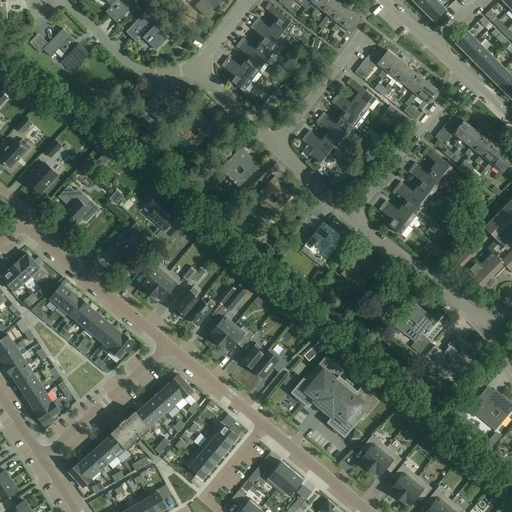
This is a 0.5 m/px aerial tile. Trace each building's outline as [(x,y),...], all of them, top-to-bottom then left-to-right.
[(137,2),(134,0),(107,0),(112,5),(105,12),(116,22),(137,2)] [(205,16),(220,0),(182,0),(184,2),(185,0),(200,0),(201,1),(196,7),(205,16)] [(280,0),(279,2),(288,9),(292,4),(286,0),(280,0)] [(305,8),(311,2),(311,0),(307,0),(302,6),(305,8)] [(315,16),(321,9),(328,0),(311,0),(311,2),(318,7),(312,14),(315,16)] [(327,14),(318,26),(322,28),(331,17),(341,4),(336,0),(328,0),(321,9),(327,14)] [(434,0),(417,0),(415,3),(424,12),(435,1),(434,0)] [(511,0),(502,0),(510,8),(511,6),(511,0)] [(435,1),(424,12),(433,21),(445,10),(435,1)] [(335,32),(340,25),(351,12),(347,9),(349,7),(342,2),(341,4),(331,17),(337,22),(332,29),(335,32)] [(277,18),(274,23),(288,33),(295,23),(269,3),(265,8),(277,18)] [(485,14),(491,21),(495,17),(489,10),(485,14)] [(136,42),(143,35),(157,48),(166,39),(161,34),(165,30),(146,11),(126,32),(136,42)] [(350,32),(351,33),(361,20),(351,12),(340,25),(347,30),(341,37),(345,39),(350,32)] [(489,23),(483,16),(479,20),(485,26),(489,23)] [(257,18),(254,23),(280,43),(288,33),(274,23),(270,28),(257,18)] [(208,20),(206,24),(211,28),(214,23),(208,20)] [(263,37),(259,42),(273,53),(280,43),(254,23),(250,27),(263,37)] [(503,33),(508,29),(502,23),(497,27),(503,33)] [(40,53),(43,49),(50,57),(59,48),(67,56),(62,62),(71,71),(88,54),(79,44),(73,50),(69,46),(75,40),(63,28),(48,43),(42,37),(33,46),(40,53)] [(497,39),(501,35),(495,29),(491,33),(497,39)] [(511,36),(511,33),(508,29),(503,33),(509,39),(511,36)] [(465,52),(476,41),(466,32),(455,43),(465,52)] [(501,35),(497,39),(503,45),(507,41),(501,35)] [(243,37),(239,42),(266,62),(273,53),(259,42),(255,47),(243,37)] [(476,41),(465,52),(474,61),(485,50),(476,41)] [(239,42),(236,46),(249,56),(245,61),(259,71),(266,62),(239,42)] [(380,60),(384,55),(374,48),(370,53),(380,60)] [(382,78),(387,72),(398,58),(387,50),(384,55),(380,60),(377,64),(384,69),(379,76),(382,78)] [(494,59),(485,50),(474,61),(483,70),(494,59)] [(370,53),(367,58),(376,65),(377,64),(380,60),(370,53)] [(228,56),(225,61),(252,81),(259,71),(245,61),(241,66),(228,56)] [(367,58),(363,62),(372,70),(376,65),(367,58)] [(388,91),(397,80),(397,79),(407,66),(398,58),(387,72),(394,77),(385,88),(388,91)] [(494,59),(483,70),(491,79),(503,68),(494,59)] [(221,65),(234,75),(230,80),(244,91),(252,81),(225,61),(221,65)] [(372,70),(363,62),(359,67),(369,74),(372,70)] [(397,79),(397,80),(404,85),(398,91),(401,94),(407,87),(417,74),(407,66),(397,79)] [(369,74),(359,67),(355,72),(365,79),(369,74)] [(503,68),(491,79),(500,88),(511,77),(503,68)] [(413,92),(405,103),(409,105),(411,102),(412,102),(417,95),(427,82),(417,74),(407,87),(413,92)] [(511,77),(500,88),(510,98),(510,97),(511,99),(511,77)] [(354,98),(368,109),(375,99),(350,79),(346,84),(358,93),(354,98)] [(17,86),(11,80),(1,91),(7,97),(17,86)] [(427,103),(438,90),(427,82),(417,95),(423,100),(418,107),(422,109),(427,103)] [(162,125),(184,102),(165,84),(143,107),(162,125)] [(338,93),(335,98),(361,118),(368,109),(354,98),(350,103),(338,93)] [(361,118),(335,98),(331,102),(343,112),(339,117),(353,128),(361,118)] [(265,115),(269,109),(264,106),(260,111),(265,115)] [(388,111),(396,117),(399,113),(391,107),(388,111)] [(188,144),(194,149),(215,127),(196,109),(175,131),(181,137),(178,141),(185,148),(188,144)] [(417,111),(411,117),(415,120),(421,114),(417,111)] [(323,113),(319,117),(345,137),(348,139),(355,130),(353,128),(339,117),(335,123),(323,113)] [(32,123),(26,117),(16,127),(22,133),(32,123)] [(345,137),(319,117),(316,121),(329,131),(325,136),(338,146),(345,137)] [(450,117),(447,122),(456,130),(460,125),(450,117)] [(456,130),(453,134),(459,138),(454,146),(457,149),(463,142),(473,128),(463,120),(460,125),(456,130)] [(447,122),(443,127),(452,135),(452,134),(453,134),(456,130),(447,122)] [(443,127),(439,132),(448,140),(452,135),(443,127)] [(467,156),(473,149),(483,136),(473,128),(463,142),(469,147),(464,153),(467,156)] [(338,146),(325,136),(321,141),(309,131),(305,136),(311,140),(331,156),(338,146)] [(448,140),(439,132),(435,137),(438,140),(444,144),(448,140)] [(311,140),(305,136),(302,140),(314,150),(310,155),(323,166),(331,156),(311,140)] [(474,161),(478,164),(483,157),(493,144),(483,136),(473,149),(479,155),(474,161)] [(0,159),(10,169),(17,161),(17,162),(21,158),(20,158),(24,154),(30,147),(27,144),(28,143),(26,142),(25,143),(22,140),(23,139),(19,143),(15,139),(9,147),(8,146),(5,150),(0,155),(0,159)] [(62,146),(55,140),(44,152),(51,158),(62,146)] [(444,144),(438,140),(435,144),(441,149),(444,144)] [(370,141),(366,145),(372,150),(375,145),(370,141)] [(489,163),(484,169),(488,172),(493,165),(492,165),(503,151),(493,144),(483,157),(489,163)] [(241,147),(220,170),(239,188),(260,165),(241,147)] [(431,168),(445,178),(453,168),(427,148),(423,153),(435,163),(431,168)] [(511,158),(503,151),(492,165),(493,165),(499,170),(494,177),(498,180),(503,173),(511,161),(511,158)] [(113,173),(120,166),(114,161),(108,168),(113,173)] [(203,168),(207,171),(211,166),(207,162),(203,168)] [(445,178),(431,168),(428,172),(415,162),(411,167),(437,188),(445,178)] [(33,190),(38,194),(39,193),(40,194),(58,175),(45,163),(27,182),(35,189),(33,190)] [(437,188),(411,167),(408,172),(421,181),(417,186),(430,197),(437,188)] [(105,191),(111,185),(100,175),(94,181),(105,191)] [(272,216),(293,194),(275,176),(254,198),(272,216)] [(337,178),(333,183),(339,188),(343,183),(337,178)] [(430,197),(417,186),(413,191),(400,182),(397,186),(423,206),(430,197)] [(80,196),(75,191),(69,185),(59,197),(65,203),(67,202),(71,206),(70,207),(62,216),(65,219),(64,221),(69,226),(71,224),(74,227),(76,225),(78,227),(84,220),(86,222),(93,215),(89,211),(95,205),(83,193),(80,196)] [(423,206),(397,186),(393,191),(406,200),(402,205),(416,216),(423,206)] [(148,216),(165,230),(174,220),(170,217),(177,209),(159,193),(147,206),(153,211),(148,216)] [(475,202),(469,197),(464,203),(471,208),(475,202)] [(511,200),(495,217),(495,216),(484,227),(496,239),(487,248),(492,252),(481,264),(475,259),(464,270),(486,291),(497,281),(494,278),(506,266),(511,272),(511,200)] [(385,201),(382,205),(408,225),(416,216),(402,205),(398,210),(385,201)] [(476,203),(472,208),(478,212),(482,208),(476,203)] [(408,225),(382,205),(379,210),(391,219),(387,225),(400,235),(408,225)] [(304,225),(313,232),(321,221),(312,214),(304,225)] [(134,230),(139,225),(133,220),(122,232),(128,238),(134,230)] [(197,222),(191,230),(199,236),(205,228),(197,222)] [(325,262),(344,238),(323,222),(304,246),(325,262)] [(94,227),(90,230),(97,237),(100,233),(94,227)] [(164,243),(169,237),(161,230),(156,236),(164,243)] [(434,232),(430,236),(435,240),(439,235),(434,232)] [(214,237),(210,243),(214,246),(218,241),(214,237)] [(138,252),(126,242),(111,260),(122,270),(138,252)] [(435,248),(430,253),(435,257),(439,251),(435,248)] [(461,267),(472,256),(464,248),(454,260),(461,267)] [(361,290),(380,266),(359,250),(340,275),(361,290)] [(19,261),(32,276),(41,268),(28,254),(19,261)] [(170,271),(155,259),(144,271),(149,275),(142,284),(146,288),(145,289),(151,294),(170,271)] [(10,269),(11,269),(23,283),(32,276),(19,261),(10,269)] [(197,271),(192,266),(183,277),(188,281),(192,278),(197,271)] [(192,278),(197,282),(206,271),(201,267),(197,271),(192,278)] [(10,269),(2,277),(14,291),(23,283),(11,269),(10,269)] [(162,301),(180,280),(170,271),(151,294),(156,299),(157,297),(162,301)] [(318,283),(312,279),(308,284),(314,288),(318,283)] [(377,286),(372,282),(366,290),(371,294),(377,286)] [(46,284),(42,287),(46,292),(50,289),(46,284)] [(58,308),(71,291),(62,284),(49,300),(58,308)] [(42,287),(38,291),(42,296),(46,292),(42,287)] [(193,287),(175,308),(186,317),(201,299),(201,298),(200,299),(195,295),(198,291),(193,287)] [(224,304),(231,309),(246,292),(239,287),(224,304)] [(226,289),(217,300),(223,305),(232,294),(226,289)] [(68,313),(80,298),(71,291),(58,308),(59,306),(68,313)] [(75,322),(89,305),(80,298),(68,313),(76,320),(75,322)] [(201,299),(186,317),(186,318),(187,317),(197,325),(215,304),(210,299),(207,303),(201,299)] [(285,311),(290,305),(284,300),(277,310),(282,314),(285,311)] [(27,301),(23,304),(27,309),(31,306),(27,301)] [(421,334),(433,319),(414,302),(394,326),(414,342),(410,347),(419,354),(430,342),(421,334)] [(84,330),(98,313),(89,306),(90,306),(89,305),(75,322),(84,330)] [(290,305),(285,311),(293,318),(299,312),(290,305)] [(17,309),(13,313),(18,318),(22,314),(17,309)] [(218,344),(234,325),(229,320),(233,314),(229,311),(210,334),(214,338),(213,339),(218,344)] [(46,322),(50,317),(46,313),(41,319),(46,322)] [(94,335),(106,321),(98,313),(84,330),(86,328),(94,335)] [(54,320),(50,317),(46,322),(50,325),(54,320)] [(23,332),(29,328),(22,318),(16,322),(23,332)] [(103,343),(115,328),(106,321),(94,335),(103,343)] [(306,331),(312,337),(318,329),(312,324),(306,331)] [(230,351),(239,340),(245,345),(254,334),(243,326),(240,329),(234,325),(218,344),(224,348),(225,347),(230,351)] [(67,332),(63,328),(59,333),(63,337),(67,332)] [(111,350),(124,335),(124,334),(124,335),(115,328),(103,343),(111,350)] [(32,333),(29,329),(24,332),(27,337),(32,333)] [(71,335),(67,332),(63,337),(67,340),(71,335)] [(35,338),(32,333),(27,337),(30,341),(35,338)] [(0,354),(15,345),(8,335),(0,340),(0,354)] [(130,353),(137,345),(124,335),(111,350),(120,358),(127,351),(130,353)] [(326,335),(304,355),(309,361),(331,341),(326,335)] [(444,353),(435,345),(424,358),(434,366),(437,361),(457,377),(476,354),(456,337),(444,353)] [(330,343),(335,349),(339,345),(334,340),(330,343)] [(85,346),(81,343),(77,348),(81,351),(85,346)] [(256,343),(241,361),(252,370),(270,348),(267,352),(256,343)] [(21,354),(15,345),(0,354),(0,357),(5,365),(4,365),(5,365),(21,354)] [(89,350),(85,346),(81,351),(85,355),(89,350)] [(45,352),(42,348),(36,351),(39,356),(45,352)] [(270,348),(252,370),(263,379),(273,367),(279,372),(287,362),(270,348)] [(48,357),(45,352),(39,356),(42,360),(48,357)] [(11,375),(27,364),(21,354),(5,365),(11,375)] [(303,377),(299,382),(291,392),(296,396),(303,401),(302,402),(309,407),(314,401),(332,416),(327,422),(333,428),(334,427),(341,432),(340,433),(345,437),(364,413),(367,416),(379,400),(361,385),(357,391),(339,376),(344,371),(325,356),(306,379),(303,377)] [(102,361),(98,357),(94,362),(98,366),(102,361)] [(107,364),(102,361),(98,366),(102,369),(107,364)] [(33,373),(27,364),(11,375),(12,375),(18,384),(36,372),(35,372),(33,373)] [(57,371),(54,367),(49,371),(52,375),(57,371)] [(60,376),(57,371),(52,375),(55,380),(60,376)] [(42,382),(36,372),(18,384),(24,393),(42,382)] [(170,382),(170,383),(170,382),(183,397),(185,399),(194,391),(179,374),(170,382)] [(30,403),(46,393),(40,383),(42,382),(24,393),(30,403)] [(170,383),(162,390),(174,404),(175,404),(183,397),(170,382),(170,383)] [(70,390),(67,386),(61,390),(64,394),(70,390)] [(73,395),(70,390),(64,394),(67,399),(73,395)] [(162,390),(153,397),(166,412),(167,414),(176,406),(175,404),(174,404),(162,390)] [(485,391),(467,412),(473,416),(475,414),(495,430),(496,429),(499,431),(495,436),(500,440),(504,435),(503,435),(507,430),(500,424),(511,409),(511,404),(495,390),(491,395),(485,391)] [(52,402),(46,393),(30,403),(36,412),(36,413),(53,402),(53,401),(52,402)] [(145,405),(157,419),(166,412),(153,397),(145,405)] [(59,412),(53,402),(36,413),(45,426),(54,420),(51,417),(59,412)] [(200,406),(195,402),(191,406),(196,410),(200,406)] [(136,413),(149,427),(157,419),(145,405),(136,412),(136,413)] [(196,410),(191,406),(188,410),(193,414),(196,410)] [(149,427),(136,413),(136,412),(135,411),(126,419),(125,418),(119,424),(120,425),(111,433),(112,434),(126,450),(135,443),(136,443),(143,438),(142,437),(151,429),(149,427)] [(463,412),(458,418),(462,422),(468,416),(463,412)] [(415,423),(421,416),(417,413),(411,420),(415,423)] [(225,417),(232,423),(235,420),(228,414),(225,417)] [(185,424),(180,419),(176,424),(181,428),(185,424)] [(181,428),(176,424),(173,428),(178,432),(181,428)] [(224,425),(217,433),(231,445),(239,436),(224,425)] [(433,438),(438,431),(435,428),(429,435),(433,438)] [(217,433),(210,442),(224,453),(231,445),(217,433)] [(112,434),(104,442),(116,456),(118,458),(118,457),(126,450),(112,434)] [(362,464),(368,469),(387,447),(372,435),(364,445),(368,449),(360,459),(363,463),(362,464)] [(170,441),(165,437),(161,442),(166,446),(170,441)] [(453,444),(450,441),(444,447),(448,451),(453,444)] [(104,442),(95,449),(108,463),(116,456),(104,442)] [(163,450),(166,446),(161,442),(158,445),(163,450)] [(210,442),(203,450),(217,462),(224,453),(210,442)] [(160,454),(163,450),(158,445),(155,449),(160,454)] [(402,459),(387,447),(368,469),(375,474),(376,473),(380,476),(388,466),(393,470),(402,459)] [(99,471),(108,463),(95,449),(87,457),(99,471)] [(203,450),(196,458),(211,470),(217,462),(203,450)] [(78,464),(91,478),(99,471),(87,457),(79,464),(78,464)] [(196,458),(189,467),(203,479),(211,470),(196,458)] [(282,461),(268,478),(279,487),(293,470),(282,461)] [(474,471),(478,466),(474,462),(470,467),(474,471)] [(91,478),(78,464),(79,464),(78,463),(69,472),(82,487),(91,478)] [(260,475),(266,467),(261,463),(255,471),(260,475)] [(393,493),(399,498),(417,476),(403,464),(394,474),(399,478),(390,489),(394,492),(393,493)] [(0,487),(11,480),(5,470),(0,473),(0,487)] [(293,470),(279,487),(289,496),(303,479),(293,470)] [(432,488),(417,476),(399,498),(405,504),(406,502),(410,505),(419,495),(423,499),(432,488)] [(18,490),(11,480),(0,487),(0,509),(10,503),(6,498),(18,490)] [(442,511),(452,501),(437,488),(428,499),(433,503),(425,511),(442,511)] [(510,493),(506,489),(500,496),(504,500),(510,493)] [(158,492),(148,497),(156,511),(160,511),(167,508),(158,492)] [(237,504),(242,499),(236,494),(235,495),(231,499),(237,504)] [(301,496),(293,505),(298,509),(299,507),(302,504),(305,500),(301,496)] [(156,511),(148,497),(139,503),(144,511),(156,511)] [(10,503),(0,509),(0,511),(28,511),(31,510),(25,500),(13,508),(10,503)] [(250,500),(239,511),(257,511),(260,509),(250,500)] [(342,511),(328,500),(319,511),(320,511),(342,511)] [(465,511),(452,501),(442,511),(465,511)] [(144,511),(139,503),(130,508),(131,511),(144,511)]
